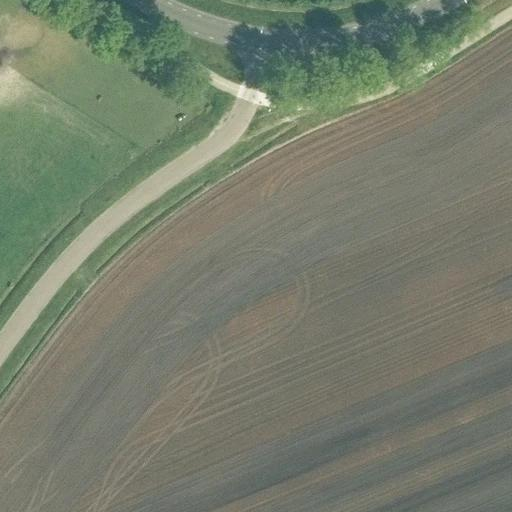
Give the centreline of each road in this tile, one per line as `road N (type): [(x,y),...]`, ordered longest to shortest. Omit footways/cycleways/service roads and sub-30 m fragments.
road 1 (unclassified): [(0,349),(118,212),(231,129),(249,97),(259,40)]
road 2 (tertiary): [(259,40),(351,36),(448,0)]
road 3 (tertiary): [(259,40),(146,0)]
